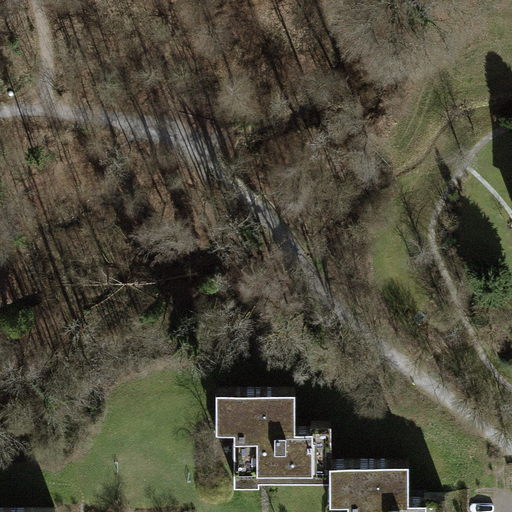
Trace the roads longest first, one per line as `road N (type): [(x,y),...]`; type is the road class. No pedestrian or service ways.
road 1 (track): [(511,450),(357,329),(241,184),(187,136)]
road 2 (track): [(187,136),(112,117),(48,113)]
